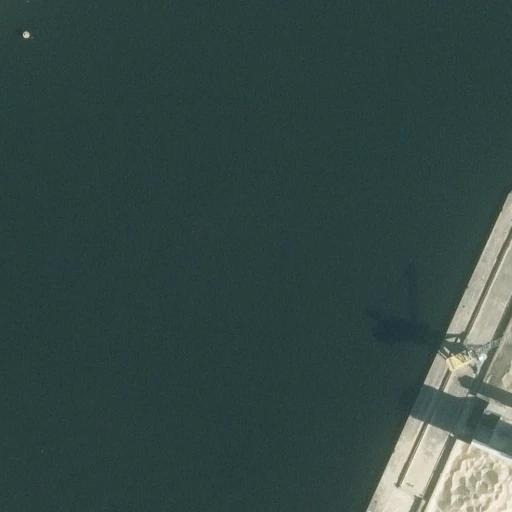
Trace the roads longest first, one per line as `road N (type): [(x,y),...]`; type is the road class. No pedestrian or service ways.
road 1 (motorway): [(165,511),(471,0)]
road 2 (motorway): [(337,0),(36,511)]
road 3 (motorway): [(291,0),(0,496)]
road 4 (motorway): [(245,511),(511,67)]
